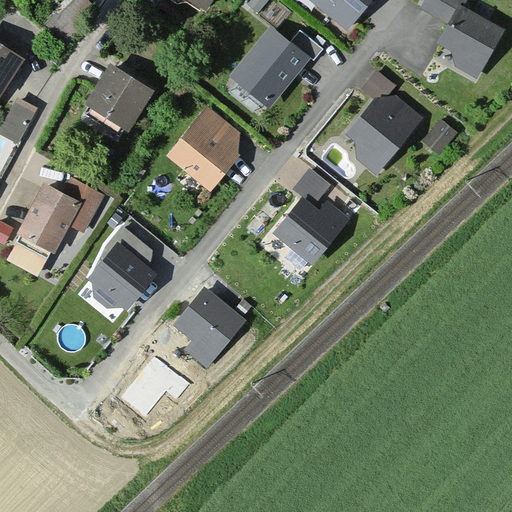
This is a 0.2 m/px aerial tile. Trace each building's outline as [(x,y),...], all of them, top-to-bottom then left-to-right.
[(69,0),(60,11),(57,9),(47,20),(68,38),(89,14),(73,0),(69,0)] [(253,0),(249,5),(259,12),(267,0),(253,0)] [(316,0),(347,26),(369,0),(316,0)] [(424,0),(423,5),(449,18),(440,37),(451,42),(457,58),(478,69),(499,28),(463,10),(467,0),(424,0)] [(236,73),(268,100),(302,58),(270,32),(236,73)] [(323,49),(300,32),(291,44),(313,61),(323,49)] [(54,39),(44,53),(56,62),(66,48),(54,39)] [(0,90),(18,62),(0,51),(0,90)] [(151,90),(113,67),(89,107),(128,130),(151,90)] [(376,68),(360,86),(377,100),(392,81),(376,68)] [(361,152),(380,168),(420,118),(386,90),(354,129),(359,133),(361,152)] [(36,107),(19,97),(1,129),(19,138),(36,107)] [(239,131),(206,106),(169,153),(210,184),(235,152),(239,131)] [(439,121),(423,142),(439,155),(456,134),(439,121)] [(310,166),(296,184),(317,200),(331,182),(310,166)] [(67,196),(45,184),(23,224),(17,235),(52,254),(70,221),(82,228),(101,193),(75,180),(67,196)] [(321,208),(303,193),(277,226),(314,257),(348,216),(328,200),(321,208)] [(115,211),(109,220),(114,224),(121,215),(115,211)] [(0,242),(4,244),(12,229),(0,222),(0,242)] [(122,300),(127,304),(154,273),(142,262),(151,251),(121,226),(104,244),(90,274),(91,283),(95,288),(96,294),(107,303),(122,300)] [(308,262),(291,249),(284,258),(301,270),(308,262)] [(206,290),(179,323),(196,336),(185,349),(205,365),(242,319),(206,290)] [(390,307),(385,303),(380,308),(385,312),(390,307)] [(178,400),(192,383),(155,353),(117,399),(143,420),(167,390),(178,400)]
